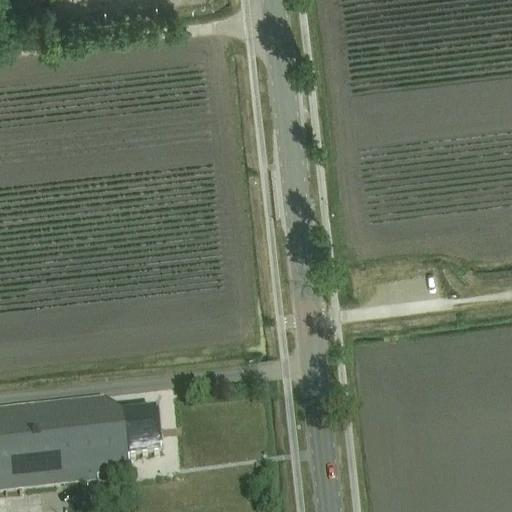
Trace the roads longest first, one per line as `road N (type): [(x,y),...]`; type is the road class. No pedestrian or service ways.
road 1 (secondary): [(329,511),(274,0)]
road 2 (track): [(277,26),(0,56)]
